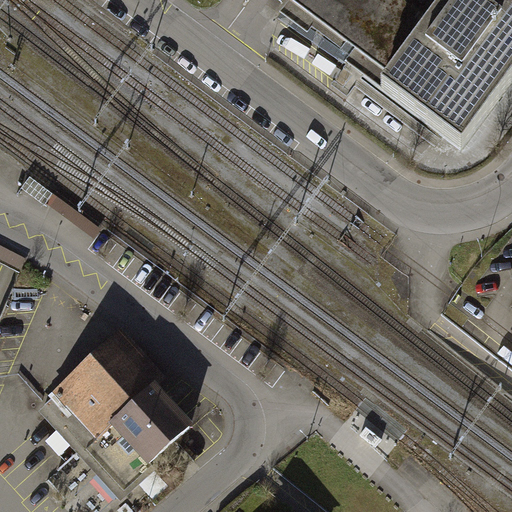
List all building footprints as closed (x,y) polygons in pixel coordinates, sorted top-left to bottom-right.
[(511,0),(295,0),(281,19),(376,89),(465,155),(511,91),(511,0)] [(0,267),(22,278),(31,260),(0,244),(0,267)] [(61,395),(48,406),(39,412),(58,432),(122,503),(154,474),(150,469),(194,426),(159,387),(166,379),(123,332),(57,390),(61,395)] [(77,456),(60,471),(77,489),(94,473),(77,456)] [(99,479),(77,498),(89,511),(108,511),(120,502),(99,479)]
